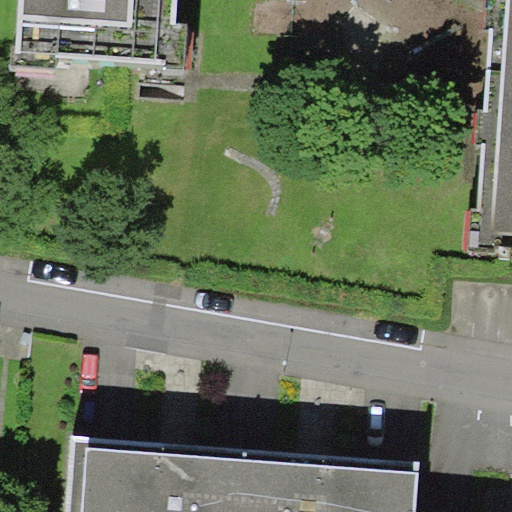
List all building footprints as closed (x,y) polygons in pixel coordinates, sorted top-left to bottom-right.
[(19,0),(14,66),(56,69),(57,55),(164,63),(164,67),(183,69),(186,23),(176,23),(177,0),(19,0)] [(511,0),(492,0),(488,64),(511,66),(511,0)] [(511,66),(488,64),(485,108),(477,108),(475,143),(482,144),(477,208),(470,208),(467,252),(495,253),(496,247),(511,247),(511,66)] [(242,511),(248,449),(166,443),(74,436),(68,511),(242,511)] [(330,456),(248,449),(242,511),(416,511),(421,463),(330,456)]
